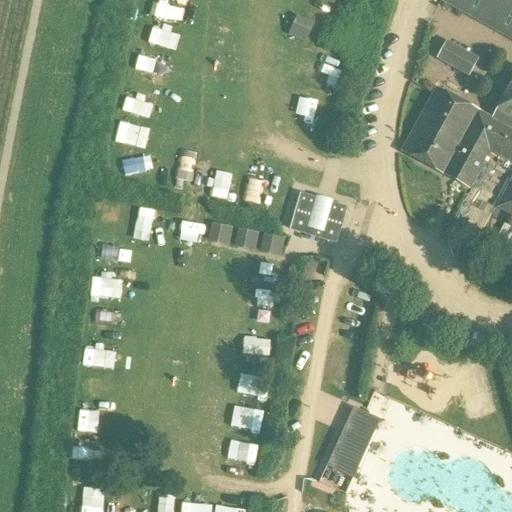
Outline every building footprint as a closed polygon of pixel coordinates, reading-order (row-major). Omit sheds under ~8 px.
[(511,41),(511,80),(491,119),(435,89),(402,151),(468,187),(489,149),(511,161),(511,182),(499,206),(511,212),(511,0),(438,0),(438,1),(511,41)] [(305,43),(314,24),(297,16),(288,36),(305,43)] [(442,51),(474,63),(479,50),(447,39),(442,51)] [(239,219),(236,236),(252,239),(255,222),(239,219)] [(210,224),(206,243),(227,247),(231,228),(210,224)] [(349,476),(353,478),(379,419),(359,410),(354,408),(327,466),(349,476)]
